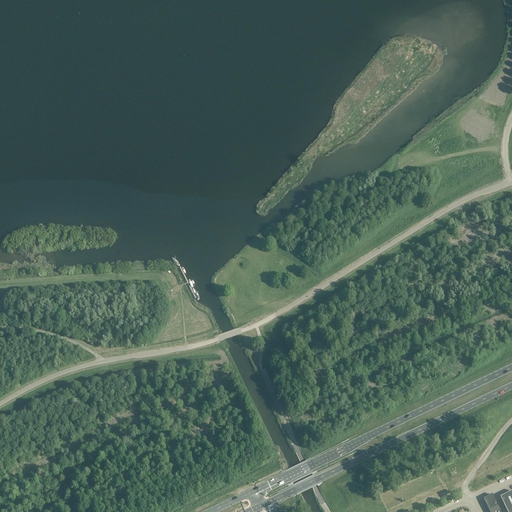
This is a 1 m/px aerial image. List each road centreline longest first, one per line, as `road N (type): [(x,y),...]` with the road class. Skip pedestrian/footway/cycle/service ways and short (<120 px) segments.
road 1 (unclassified): [(0,404),(73,369),(255,325),(446,209),(510,182)]
road 2 (trunk): [(511,365),(253,490)]
road 3 (trunk): [(263,503),(511,385)]
